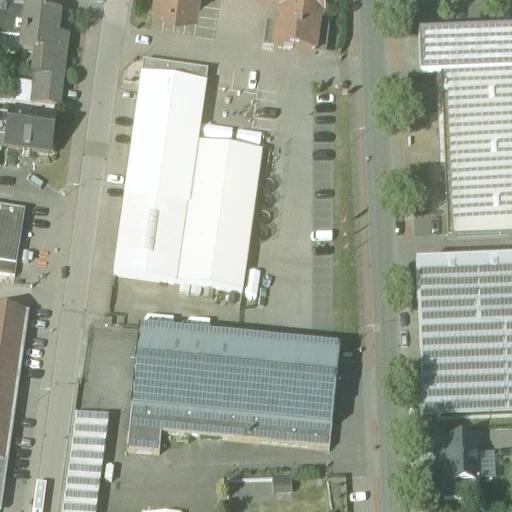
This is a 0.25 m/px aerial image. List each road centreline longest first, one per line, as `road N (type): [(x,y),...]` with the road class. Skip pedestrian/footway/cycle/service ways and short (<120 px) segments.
road 1 (residential): [(36,511),(115,0)]
road 2 (residential): [(387,511),(369,0)]
